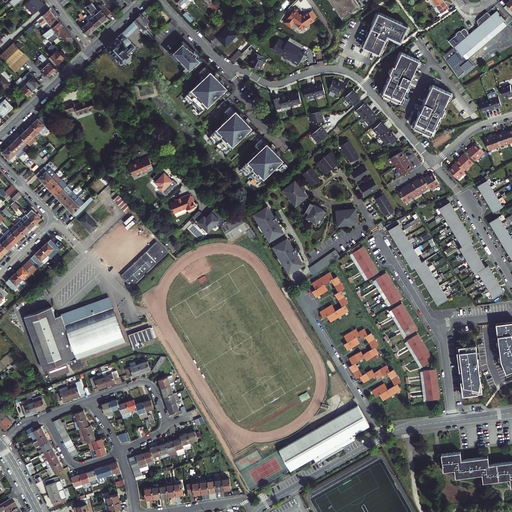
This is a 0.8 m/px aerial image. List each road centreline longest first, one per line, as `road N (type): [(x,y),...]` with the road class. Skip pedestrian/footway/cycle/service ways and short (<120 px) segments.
road 1 (residential): [(160,0),(223,64),(269,84),(333,68),(355,76),(433,162)]
road 2 (unknown): [(68,70),(225,214)]
road 3 (residential): [(384,436),(300,292)]
road 4 (residential): [(384,436),(255,511)]
road 5 (residential): [(0,163),(50,217),(0,271)]
road 6 (residential): [(433,162),(511,280)]
road 7 (tertiary): [(0,136),(90,48)]
